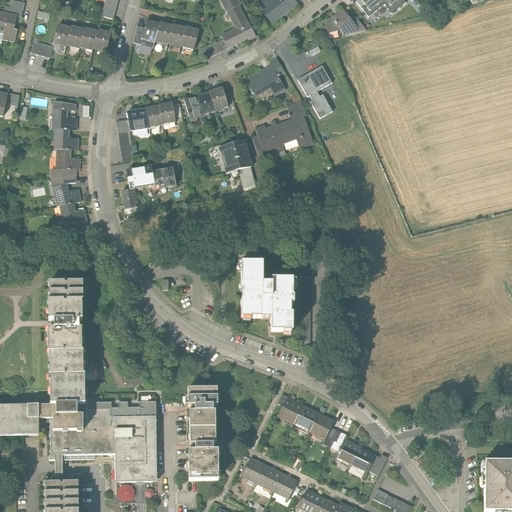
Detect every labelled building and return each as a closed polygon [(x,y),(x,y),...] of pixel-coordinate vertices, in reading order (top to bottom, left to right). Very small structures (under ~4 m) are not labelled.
[(117,0),(105,0),(101,17),(113,20),(117,0)] [(255,35),(237,0),(223,0),(237,29),(224,35),(225,39),(230,47),(255,35)] [(269,0),(264,4),(279,23),(302,4),(298,0),(269,0)] [(359,0),(355,3),(368,19),(384,7),(391,16),(406,5),(405,4),(401,0),(359,0)] [(7,8),(6,14),(16,17),(17,17),(21,18),(24,4),(12,1),(10,8),(7,8)] [(347,9),(355,19),(359,23),(364,18),(353,5),(347,9)] [(344,11),(332,21),(340,31),(345,37),(366,32),(359,23),(355,19),(352,21),(344,11)] [(0,13),(0,44),(1,45),(2,42),(14,45),(17,33),(13,33),(17,17),(16,17),(6,14),(0,13)] [(332,21),(322,30),(326,35),(336,33),(340,31),(332,21)] [(159,25),(146,22),(141,42),(154,45),(154,44),(159,25)] [(159,24),(159,25),(154,44),(167,47),(172,28),(159,24)] [(71,29),(59,26),(53,46),(66,49),(66,48),(71,29)] [(72,27),(71,29),(66,48),(79,51),(80,50),(85,31),(72,27)] [(172,27),(172,28),(167,47),(179,50),(180,49),(185,30),(172,27)] [(85,29),(85,31),(80,50),(92,53),(93,51),(97,32),(85,29)] [(185,29),(185,30),(180,49),(193,53),(199,33),(185,29)] [(98,31),(97,32),(93,51),(106,55),(111,35),(98,31)] [(201,50),(206,60),(230,48),(230,47),(225,39),(201,50)] [(51,48),(32,43),(29,55),(48,59),(51,48)] [(275,58),(278,63),(283,73),(290,70),(282,54),(275,58)] [(272,69),(253,80),(252,78),(245,82),(254,97),(269,89),(274,98),(285,92),(277,78),(283,74),(276,60),(269,64),(272,69)] [(322,67),(297,81),(307,98),(309,97),(312,102),(310,103),(319,120),(332,113),(322,96),(319,98),(316,93),(331,84),(322,67)] [(209,93),(210,94),(215,111),(228,108),(222,89),(209,93)] [(197,97),(198,99),(203,117),(216,113),(215,111),(210,94),(197,97)] [(8,97),(6,106),(17,108),(19,98),(8,95),(8,97)] [(198,99),(184,103),(190,122),(204,118),(203,117),(198,99)] [(48,120),(48,132),(53,132),(67,133),(76,133),(76,120),(66,120),(66,113),(74,114),(75,105),(53,103),(51,120),(48,120)] [(159,104),(159,106),(162,125),(175,123),(175,119),(173,106),(172,103),(159,104)] [(300,103),(290,107),(295,120),(265,130),(264,127),(255,130),(258,137),(252,139),(258,154),(271,150),(274,160),(286,156),(282,146),(295,141),(299,151),(313,146),(303,118),(305,118),(300,103)] [(146,107),(146,109),(149,128),(162,126),(162,125),(159,106),(146,107)] [(127,112),(128,121),(130,133),(149,130),(149,128),(146,109),(127,112)] [(116,122),(121,165),(133,163),(130,133),(128,121),(116,122)] [(67,133),(53,132),(53,152),(56,152),(69,153),(77,153),(77,141),(68,140),(67,133)] [(235,143),(231,145),(231,146),(221,148),(221,150),(220,151),(223,162),(224,162),(227,174),(240,171),(250,168),(251,168),(246,150),(247,150),(245,142),(235,144),(235,143)] [(69,160),(69,153),(56,152),(55,172),(74,173),(78,173),(79,161),(69,160)] [(151,168),(126,173),(129,192),(121,193),(124,211),(136,209),(134,201),(133,191),(136,190),(136,188),(154,185),(152,174),(151,168)] [(250,168),(240,171),(241,174),(239,174),(244,190),(255,187),(250,168)] [(172,170),(152,174),(154,185),(155,191),(156,191),(156,188),(163,187),(164,190),(175,188),(172,170)] [(50,171),(50,180),(74,179),(74,173),(55,172),(50,171)] [(50,180),(52,189),(66,186),(75,186),(74,179),(50,180)] [(56,209),(60,208),(73,206),(80,205),(77,193),(68,195),(66,186),(52,189),(56,209)] [(60,208),(63,228),(74,226),(76,237),(88,235),(84,212),(74,214),(73,206),(60,208)] [(335,259),(325,259),(323,349),(334,349),(335,259)] [(310,261),(299,261),(299,278),(310,278),(310,261)] [(262,264),(241,263),(240,319),(270,320),(270,333),(291,333),(292,281),(270,280),(270,285),(262,284),(262,264)] [(310,282),(299,282),(298,343),(309,343),(310,282)] [(72,326),(72,322),(81,322),(81,302),(82,302),(82,283),(48,284),(48,288),(49,302),(47,302),(48,322),(53,322),(53,326),(53,330),(47,330),(47,354),(48,354),(49,377),(50,377),(50,405),(85,405),(84,383),(94,383),(94,364),(83,364),(83,354),(82,354),(81,330),(72,330),(72,326)] [(217,391),(187,391),(188,408),(194,408),(194,414),(189,414),(189,430),(215,430),(215,413),(213,413),(213,407),(217,407),(217,391)] [(277,406),(283,408),(286,401),(287,399),(282,396),(277,406)] [(301,409),(286,401),(283,408),(278,418),(293,425),(301,409)] [(0,405),(0,436),(12,436),(38,436),(38,420),(49,419),(49,457),(54,457),(62,457),(115,456),(115,477),(140,476),(156,476),(155,404),(85,405),(50,405),(0,405)] [(317,416),(301,409),(293,425),(309,433),(317,416)] [(333,424),(317,416),(309,433),(325,441),(331,429),(333,424)] [(346,437),(331,429),(325,441),(322,446),(338,454),(343,442),(346,437)] [(215,430),(189,430),(190,446),(195,446),(195,452),(188,452),(189,482),(218,482),(217,476),(218,476),(218,452),(213,452),(213,447),(215,447),(215,430)] [(359,449),(343,442),(338,454),(335,459),(350,467),(359,449)] [(375,457),(359,449),(350,467),(366,475),(367,472),(375,457)] [(380,460),(375,457),(367,472),(377,477),(386,459),(381,456),(380,460)] [(62,457),(54,457),(54,468),(54,482),(62,482),(62,468),(62,457)] [(266,468),(251,461),(242,478),(258,486),(266,468)] [(511,511),(511,463),(484,463),(483,511),(511,511)] [(282,476),(266,468),(258,486),(273,493),(282,476)] [(140,476),(115,477),(115,483),(136,483),(137,491),(144,491),(143,483),(156,483),(156,476),(140,476)] [(297,484),(282,476),(273,493),(289,501),(297,484)] [(78,511),(78,482),(62,482),(54,482),(44,482),(44,511),(78,511)] [(410,511),(412,508),(377,491),(373,501),(395,511),(410,511)] [(315,511),(322,500),(306,492),(297,509),(302,511),(315,511)] [(335,511),(337,507),(322,500),(315,511),(335,511)]
